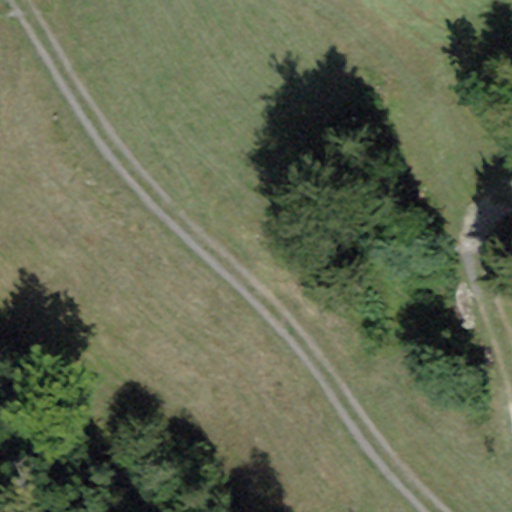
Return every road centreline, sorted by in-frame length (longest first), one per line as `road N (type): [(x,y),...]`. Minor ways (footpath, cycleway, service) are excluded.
road 1 (track): [(20,0),(106,144),(318,346),(400,486),(428,511)]
road 2 (track): [(511,375),(470,243),(480,160),(511,180)]
